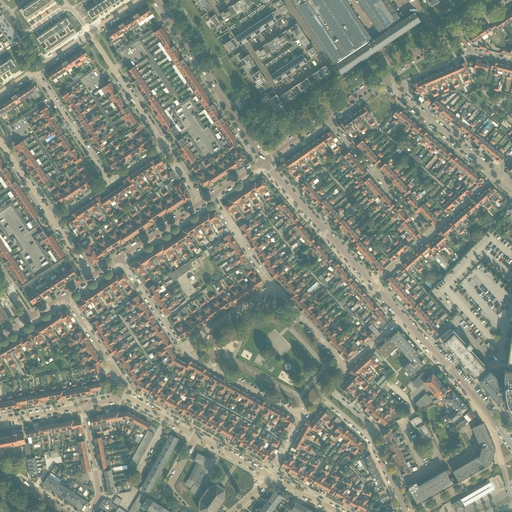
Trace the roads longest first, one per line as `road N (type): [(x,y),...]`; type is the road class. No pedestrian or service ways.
road 1 (residential): [(263,162),(156,0)]
road 2 (residential): [(373,285),(263,162)]
road 3 (residential): [(504,439),(401,316)]
road 4 (residential): [(298,16),(326,59),(278,91),(249,49)]
road 5 (residential): [(429,234),(325,117)]
road 6 (residential): [(496,174),(383,77)]
road 7 (residential): [(89,33),(164,146)]
road 8 (residential): [(109,183),(34,70)]
road 9 (residential): [(185,350),(301,417)]
